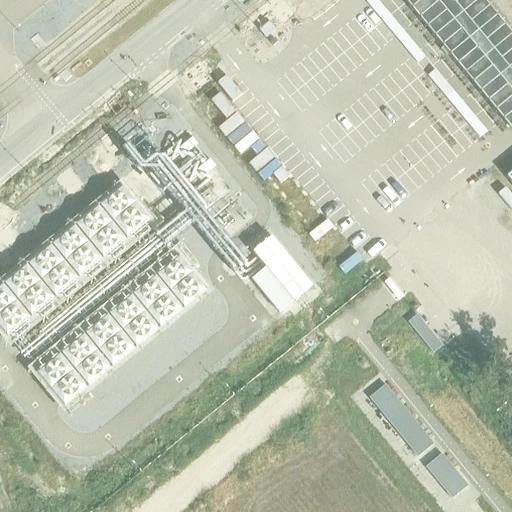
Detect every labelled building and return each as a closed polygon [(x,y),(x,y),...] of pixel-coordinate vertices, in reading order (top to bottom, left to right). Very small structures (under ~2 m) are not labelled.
[(511,38),(480,0),(399,0),(508,132),(511,128),(511,38)] [(234,74),(222,81),(235,104),(247,97),(234,74)] [(222,127),(238,145),(256,129),(240,112),(222,127)] [(294,128),(256,157),(324,244),(362,214),(294,128)] [(122,187),(0,284),(0,334),(64,410),(212,294),(122,187)] [(272,265),(258,277),(289,312),(321,285),(277,233),(259,249),(272,265)] [(342,263),(361,249),(355,240),(336,254),(342,263)] [(247,271),(279,319),(285,315),(258,274),(270,266),(266,258),(247,271)] [(448,272),(432,285),(446,302),(462,288),(448,272)] [(466,294),(450,307),(463,323),(479,310),(466,294)] [(434,352),(446,344),(425,309),(412,316),(434,352)] [(384,387),(368,400),(417,459),(433,446),(384,387)] [(442,456),(425,469),(451,501),(467,488),(442,456)]
